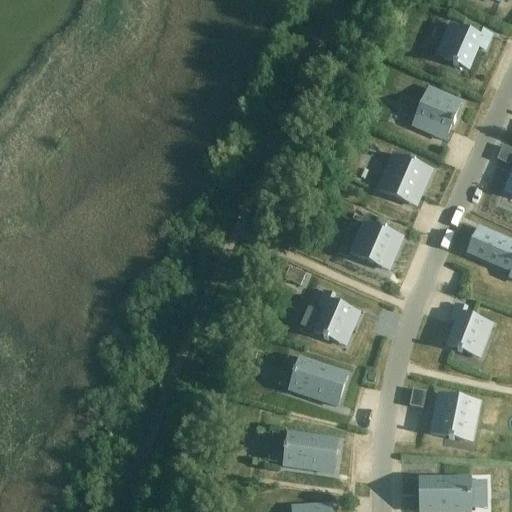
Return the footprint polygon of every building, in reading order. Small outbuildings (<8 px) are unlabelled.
[(474,57),(481,60),(487,45),(477,41),(475,46),(454,37),(443,61),(453,66),(452,67),(457,69),(458,68),(467,72),(474,57)] [(461,105),(447,98),(444,105),(436,102),(439,95),(425,89),(411,120),(448,136),(452,126),(453,126),(455,122),(454,121),(461,105)] [(511,151),(503,148),(497,161),(509,166),(511,158),(511,151)] [(393,156),(378,192),(409,206),(424,170),(415,165),(415,164),(411,162),(410,163),(393,156)] [(366,220),(350,256),(381,270),(397,233),(387,229),(388,228),(383,226),(382,227),(366,220)] [(511,245),(511,244),(479,231),(468,255),(511,273),(511,251),(510,251),(511,245)] [(284,282),(300,288),(305,277),(289,270),(284,282)] [(349,321),(328,311),(330,306),(320,302),(313,317),(320,320),(314,334),(324,339),(323,340),(328,342),(328,341),(338,345),(349,321)] [(462,354),(472,358),(485,324),(463,316),(465,310),(456,307),(450,322),(456,325),(447,348),(457,352),(457,353),(461,355),(462,354)] [(337,409),(347,377),(299,361),(295,375),(293,374),(292,379),(293,379),(288,393),(337,409)] [(425,394),(413,392),(409,408),(422,411),(425,394)] [(472,404),(438,397),(430,437),(448,440),(448,441),(453,442),(453,441),(464,443),(472,404)] [(286,450),(284,450),(283,455),(285,455),(283,469),(333,476),(338,444),(288,436),(286,450)] [(414,481),(401,481),(401,498),(414,498),(414,481)] [(470,511),(470,481),(419,481),(419,511),(470,511)]
